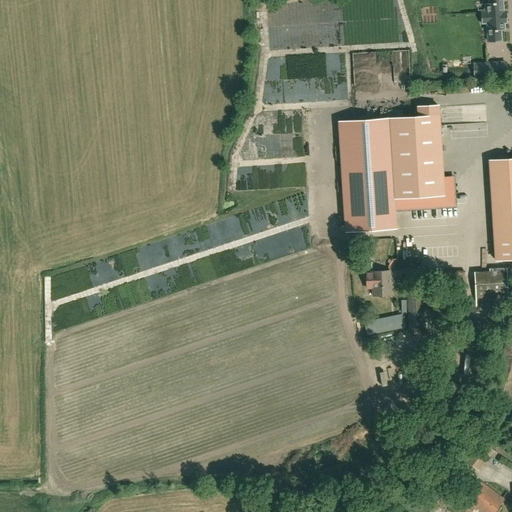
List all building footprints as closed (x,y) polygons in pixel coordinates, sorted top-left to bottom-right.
[(488,41),(490,41),(494,41),(501,41),(500,30),(504,29),(503,22),(506,22),(505,12),(503,12),(501,0),(488,0),(489,4),(486,4),(486,10),(486,12),(481,12),(482,23),(487,23),(487,25),(488,41)] [(488,77),(487,62),(473,63),(474,77),(488,77)] [(396,84),(409,83),(409,70),(404,70),(404,74),(396,75),(396,84)] [(418,116),(339,121),(346,231),(395,228),(394,212),(394,198),(413,197),(414,209),(455,206),(454,191),(451,191),(451,187),(453,187),(453,176),(442,177),(442,176),(438,105),(418,107),(418,116)] [(511,258),(511,236),(494,237),(496,260),(511,258)] [(510,267),(477,269),(478,293),(486,293),(486,302),(511,301),(510,267)] [(389,270),(372,271),(365,271),(366,289),(373,289),(373,296),(391,295),(389,270)] [(434,272),(434,281),(467,281),(467,272),(434,272)] [(423,328),(422,296),(422,292),(408,292),(409,328),(423,328)] [(363,322),(366,335),(405,327),(402,313),(363,322)] [(484,464),(494,452),(480,441),(465,460),(476,468),(481,462),(484,464)] [(476,511),(478,509),(481,511),(494,511),(504,499),(482,482),(467,501),(469,502),(475,507),(473,509),(476,511)]
